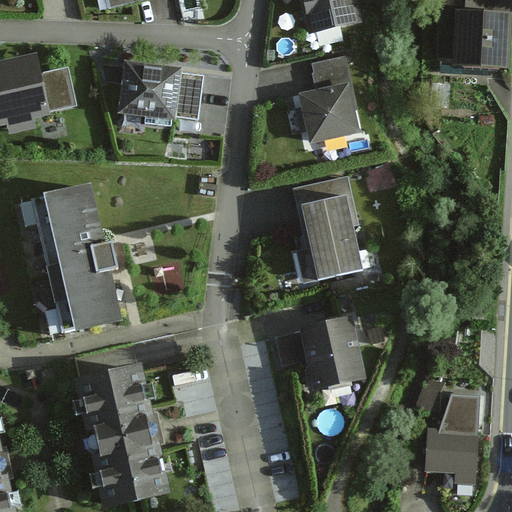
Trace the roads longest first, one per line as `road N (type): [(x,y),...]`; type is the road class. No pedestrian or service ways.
road 1 (residential): [(258,511),(219,334),(244,45)]
road 2 (residential): [(244,45),(0,32)]
